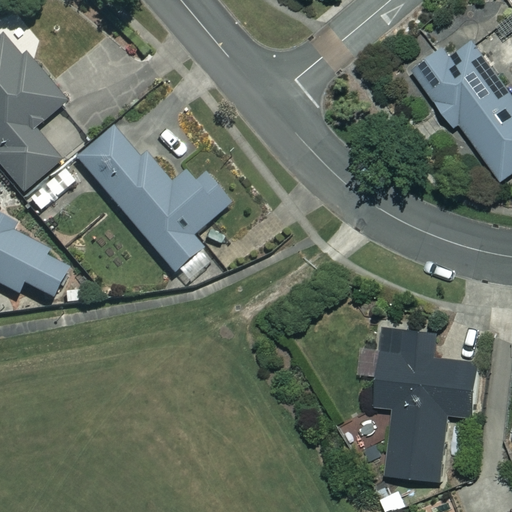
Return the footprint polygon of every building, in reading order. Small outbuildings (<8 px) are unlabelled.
[(0,41),(0,150),(0,162),(25,193),(63,163),(35,129),(68,103),(29,56),(24,60),(5,37),(0,41)] [(511,92),(475,41),(456,54),(451,47),(417,72),(457,128),(462,124),(504,181),(511,174),(511,92)] [(230,205),(193,161),(170,181),(122,124),(80,160),(176,274),(204,250),(193,236),(230,205)] [(75,268),(0,221),(0,283),(19,295),(26,283),(55,301),(75,268)] [(442,333),(386,327),(383,352),(364,350),(361,374),(381,376),(377,407),(395,409),(388,475),(443,481),(450,415),(475,418),(481,362),(439,358),(442,333)]
